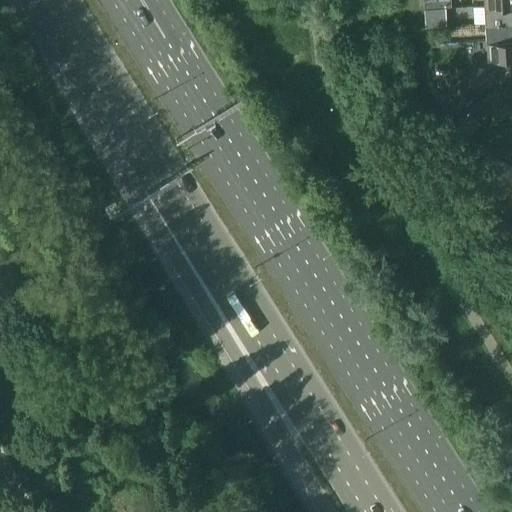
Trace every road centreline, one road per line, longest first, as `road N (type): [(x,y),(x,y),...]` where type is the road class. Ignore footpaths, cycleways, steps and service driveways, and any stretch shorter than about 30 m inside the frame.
road 1 (trunk): [(442,511),(119,0)]
road 2 (trunk): [(159,169),(372,511)]
road 3 (trunk): [(159,169),(170,249),(326,511)]
road 4 (trunk): [(52,0),(159,169)]
